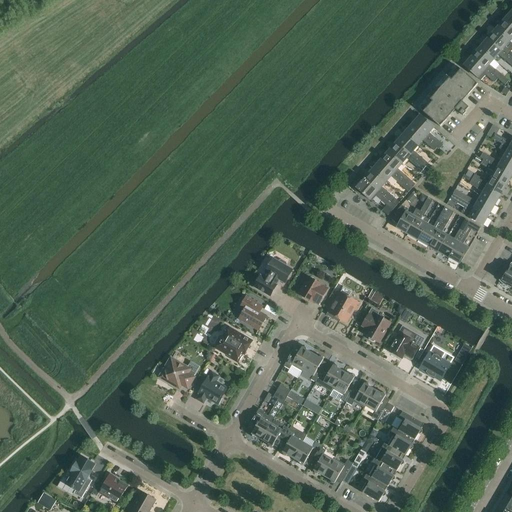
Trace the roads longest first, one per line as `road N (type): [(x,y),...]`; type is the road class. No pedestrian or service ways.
road 1 (residential): [(228,439),(297,325),(447,414)]
road 2 (residential): [(469,289),(332,209),(336,195)]
road 3 (residential): [(352,511),(228,439)]
